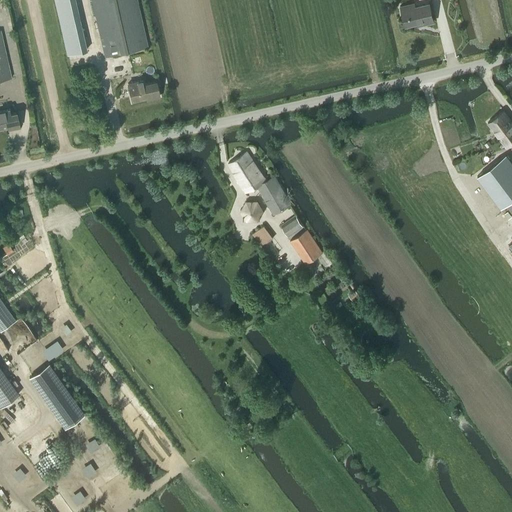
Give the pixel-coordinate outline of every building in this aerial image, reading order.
[(87,49),(75,0),(54,0),(67,54),(87,49)] [(91,0),(105,56),(148,46),(136,0),(91,0)] [(406,26),(418,23),(419,25),(433,22),(429,3),(414,7),(414,3),(401,6),(406,26)] [(0,79),(11,77),(1,30),(0,30),(0,79)] [(132,101),(147,97),(147,99),(159,96),(155,81),(142,84),(141,80),(128,83),(132,101)] [(16,112),(9,113),(8,109),(0,111),(0,127),(7,126),(9,129),(19,127),(16,112)] [(511,121),(503,110),(487,122),(506,147),(511,142),(511,121)] [(273,214),(290,204),(274,176),(263,182),(255,169),(257,168),(246,151),(228,164),(242,188),(245,187),(247,191),(257,186),(273,214)] [(501,207),(506,203),(507,205),(511,200),(511,161),(506,154),(477,176),(501,207)] [(288,236),(303,226),(296,215),(281,225),(288,236)] [(263,244),(273,238),(264,226),(253,234),(260,243),(261,242),(263,244)] [(305,264),(322,252),(307,229),(290,240),(305,264)] [(10,313),(0,299),(0,331),(15,321),(10,313)] [(85,413),(49,362),(28,377),(64,428),(85,413)] [(0,406),(18,394),(0,368),(0,406)]
